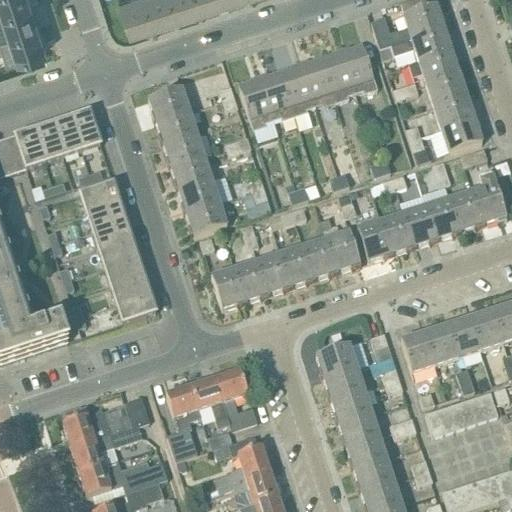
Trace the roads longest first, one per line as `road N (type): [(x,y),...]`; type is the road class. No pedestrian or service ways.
road 1 (residential): [(197,354),(104,75)]
road 2 (residential): [(511,251),(275,328)]
road 3 (residential): [(104,75),(329,0)]
road 4 (residential): [(197,354),(0,418)]
road 5 (residential): [(275,328),(334,511)]
road 6 (residential): [(472,0),(511,120)]
